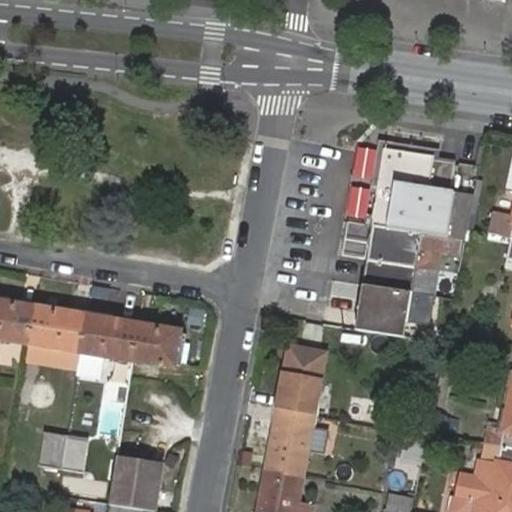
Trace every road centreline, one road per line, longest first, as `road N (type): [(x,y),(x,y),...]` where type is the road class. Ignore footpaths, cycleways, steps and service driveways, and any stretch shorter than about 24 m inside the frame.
road 1 (secondary): [(284,60),(214,34),(0,12)]
road 2 (secondary): [(0,50),(209,72),(284,60)]
road 3 (residential): [(0,249),(247,285)]
road 4 (residential): [(247,285),(204,511)]
road 5 (secondary): [(284,60),(511,92)]
road 6 (residential): [(284,60),(247,285)]
